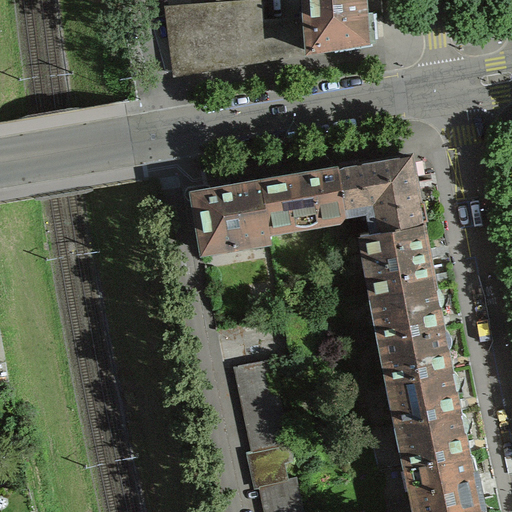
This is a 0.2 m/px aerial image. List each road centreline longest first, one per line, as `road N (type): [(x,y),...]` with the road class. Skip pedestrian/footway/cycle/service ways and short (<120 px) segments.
road 1 (residential): [(164,139),(233,511)]
road 2 (tertiary): [(451,90),(164,139)]
road 3 (unclassified): [(451,90),(467,133),(511,362)]
road 4 (tertiary): [(164,139),(0,165)]
